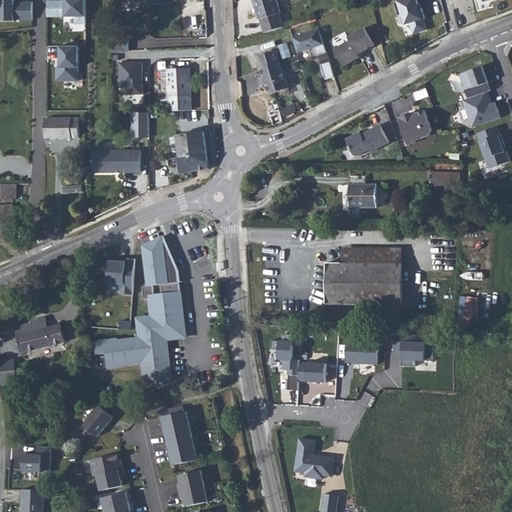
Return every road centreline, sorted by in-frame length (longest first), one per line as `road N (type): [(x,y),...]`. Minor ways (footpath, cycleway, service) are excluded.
road 1 (residential): [(47,257),(36,195),(40,0)]
road 2 (residential): [(240,150),(293,135),(459,45)]
road 3 (tertiary): [(219,197),(254,417)]
road 4 (tertiary): [(47,257),(181,201),(219,197)]
road 5 (unknown): [(60,63),(219,27)]
road 6 (tertiary): [(217,0),(223,107),(240,150)]
